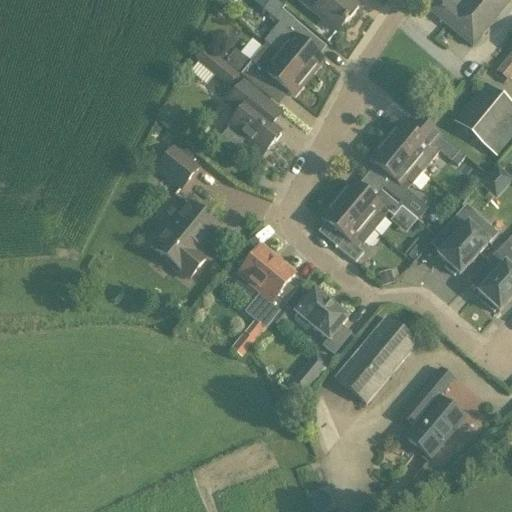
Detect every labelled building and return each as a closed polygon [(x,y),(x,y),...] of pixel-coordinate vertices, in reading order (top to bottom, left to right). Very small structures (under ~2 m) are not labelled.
[(346,0),(302,0),(299,5),(310,14),(311,13),(336,34),(344,25),(356,12),(354,10),(356,7),(346,0)] [(439,0),(429,13),(471,49),(507,6),(500,0),(465,0),(462,4),(448,6),(441,0),(439,0)] [(293,38),(278,56),(309,81),(324,63),(302,45),(309,35),(289,19),(281,28),(293,38)] [(293,100),(309,81),(278,56),(266,46),(252,64),(251,65),(240,77),(261,94),(271,82),(293,100)] [(238,77),(206,50),(195,64),(228,90),(238,77)] [(511,76),(511,56),(495,77),(505,86),(511,76)] [(244,142),(263,158),(279,138),(266,126),(277,112),(243,85),(226,105),(239,116),(217,143),(233,156),(244,142)] [(454,124),(496,160),(511,140),(511,124),(510,123),(511,121),(511,107),(484,85),(454,124)] [(400,126),(385,144),(421,175),(422,174),(416,169),(431,151),(400,126)] [(440,138),(432,147),(452,164),(460,155),(440,138)] [(421,175),(385,144),(369,163),(391,181),(384,190),(404,207),(412,198),(406,193),(421,175)] [(174,148),(154,171),(179,193),(199,169),(174,148)] [(495,166),(478,185),(495,199),(511,181),(495,166)] [(352,184),(336,203),(374,234),(385,220),(384,219),(387,214),(394,220),(402,210),(381,194),(374,203),(352,184)] [(374,234),(336,203),(321,221),(343,240),(335,249),(355,266),(364,256),(357,250),(361,245),(363,247),(374,234)] [(149,244),(152,246),(150,249),(170,266),(168,268),(185,282),(187,279),(190,282),(205,262),(196,255),(217,229),(190,207),(170,231),(166,229),(164,231),(161,229),(149,244)] [(458,237),(438,259),(447,267),(444,270),(454,279),(457,276),(459,279),(489,246),(477,235),(485,226),(466,209),(459,217),(459,218),(449,229),(458,237)] [(511,256),(503,249),(485,268),(495,277),(478,296),(486,304),(484,306),(494,316),(496,313),(499,315),(511,301),(511,256)] [(260,296),(245,315),(265,331),(283,310),(274,303),(295,278),(261,250),(258,253),(255,252),(250,259),(251,262),(238,278),(260,296)] [(323,349),(333,357),(350,337),(341,330),(348,322),(334,310),(328,305),(327,305),(314,294),(295,317),(297,319),(294,322),(307,332),(309,329),(328,344),(323,349)] [(386,322),(335,382),(365,408),(415,348),(386,322)] [(288,388),(300,398),(307,390),(310,393),(328,371),(325,368),(328,365),(315,356),(288,388)] [(413,405),(425,415),(404,440),(431,462),(464,423),(439,401),(454,383),(441,372),(413,405)]
